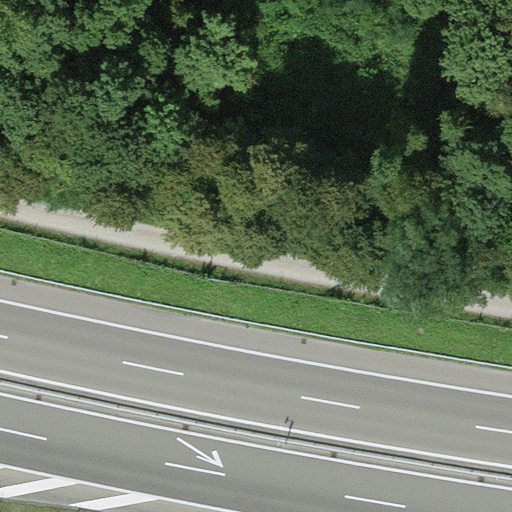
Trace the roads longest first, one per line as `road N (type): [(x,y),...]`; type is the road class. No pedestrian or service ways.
road 1 (track): [(511,309),(0,205)]
road 2 (motorway): [(511,434),(0,336)]
road 3 (motorway): [(0,429),(431,511)]
